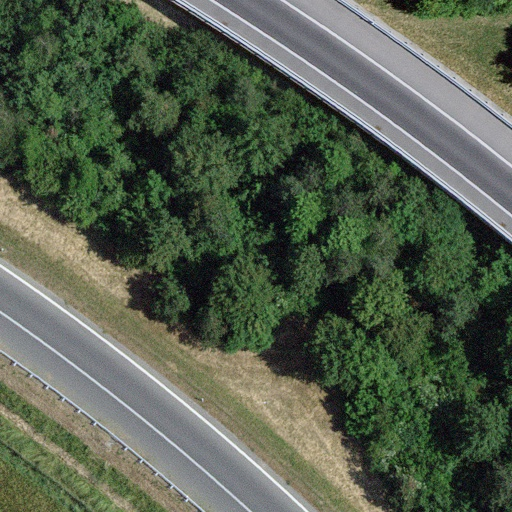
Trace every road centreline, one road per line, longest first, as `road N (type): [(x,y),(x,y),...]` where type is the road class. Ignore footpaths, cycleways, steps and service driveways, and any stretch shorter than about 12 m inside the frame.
road 1 (motorway): [(0,288),(96,357),(278,511)]
road 2 (motorway): [(511,192),(245,0)]
